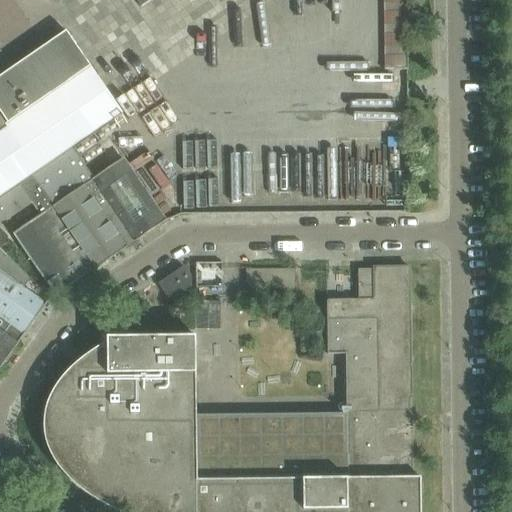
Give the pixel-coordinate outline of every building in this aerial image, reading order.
[(383,0),(384,69),(407,69),(406,7),(406,0),(383,0)] [(0,198),(123,114),(90,67),(90,66),(66,31),(0,76),(0,198)] [(33,177),(53,206),(49,209),(57,218),(59,222),(63,220),(96,269),(126,249),(104,218),(115,211),(94,180),(73,150),(33,177)] [(94,180),(115,211),(104,218),(126,249),(166,222),(123,160),(94,180)] [(49,209),(53,206),(33,177),(20,186),(31,202),(40,215),(13,233),(56,295),(56,297),(57,296),(96,269),(63,220),(59,222),(57,218),(49,209)] [(20,186),(0,199),(0,210),(6,220),(31,202),(20,186)] [(25,333),(45,305),(44,304),(23,289),(30,280),(0,249),(0,316),(25,335),(25,334),(25,333)] [(196,264),(196,288),(222,288),(222,263),(196,264)] [(184,268),(159,285),(172,303),(191,290),(190,277),(184,268)] [(373,271),(359,271),(359,301),(326,301),(327,355),(345,355),(346,411),(411,410),(409,282),(410,282),(410,271),(409,271),(409,268),(373,268),(373,271)] [(294,270),(245,270),(246,290),(295,290),(294,270)] [(196,302),(196,330),(220,330),(220,302),(196,302)] [(0,316),(0,368),(25,335),(0,316)] [(43,421),(43,425),(43,430),(44,434),(44,438),(46,443),(48,449),(49,453),(51,457),(53,459),(55,463),(60,469),(64,474),(68,478),(75,485),(81,491),(86,494),(92,498),(96,501),(104,506),(117,511),(420,511),(420,478),(411,478),(411,410),(346,411),(346,414),(196,416),(195,337),(106,338),(106,343),(98,348),(91,352),(84,357),(76,364),(72,367),(67,373),(62,377),(58,383),(54,389),(52,393),(50,397),(49,399),(47,404),(45,408),(45,411),(44,415),(44,417),(43,421)]
